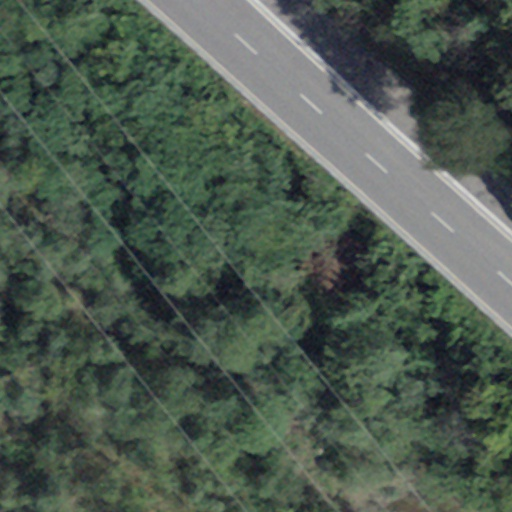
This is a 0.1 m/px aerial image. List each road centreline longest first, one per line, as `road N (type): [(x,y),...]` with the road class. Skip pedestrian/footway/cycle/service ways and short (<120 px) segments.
road 1 (secondary): [(511,288),(188,0)]
road 2 (residential): [(296,0),(432,126),(511,286)]
